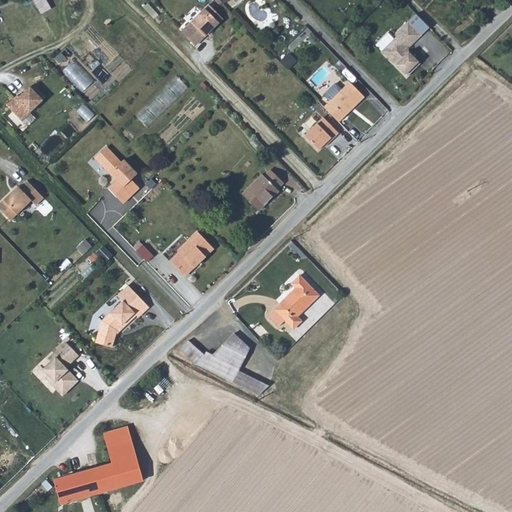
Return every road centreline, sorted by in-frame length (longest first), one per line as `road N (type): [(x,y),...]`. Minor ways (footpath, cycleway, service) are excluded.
road 1 (unclassified): [(0,505),(399,111)]
road 2 (unknown): [(325,185),(184,50)]
road 3 (unclassified): [(290,0),(399,111)]
road 4 (unclassified): [(399,111),(511,9)]
